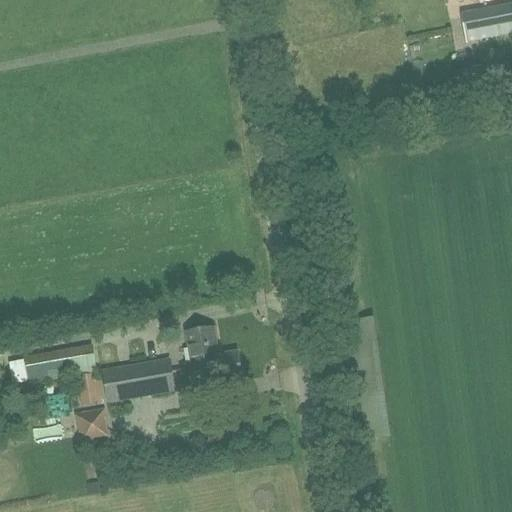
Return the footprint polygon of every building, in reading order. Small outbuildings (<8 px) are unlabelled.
[(504,44),(502,35),(511,32),(511,0),(508,0),(509,4),(462,14),(466,41),(476,40),(478,49),(504,44)] [(467,69),(469,86),(486,84),(483,67),(467,69)] [(306,165),(313,163),(312,156),(304,158),(306,165)] [(218,353),(214,326),(186,330),(193,371),(201,369),(202,372),(205,375),(208,374),(210,383),(243,378),(238,350),(218,353)] [(108,403),(175,391),(170,361),(103,373),(108,403)] [(77,377),(81,407),(102,404),(97,374),(77,377)] [(109,412),(85,426),(99,448),(122,434),(109,412)]
